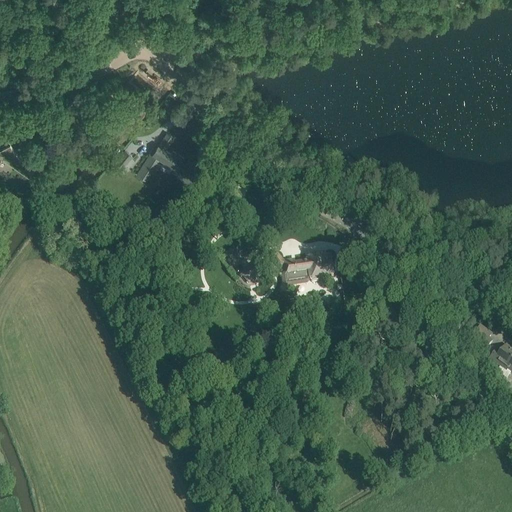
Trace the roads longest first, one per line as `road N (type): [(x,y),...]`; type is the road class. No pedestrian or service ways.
road 1 (unclassified): [(465,298),(285,181),(218,126),(142,43)]
road 2 (track): [(171,75),(59,212)]
road 3 (unclassified): [(0,96),(81,81),(142,43)]
